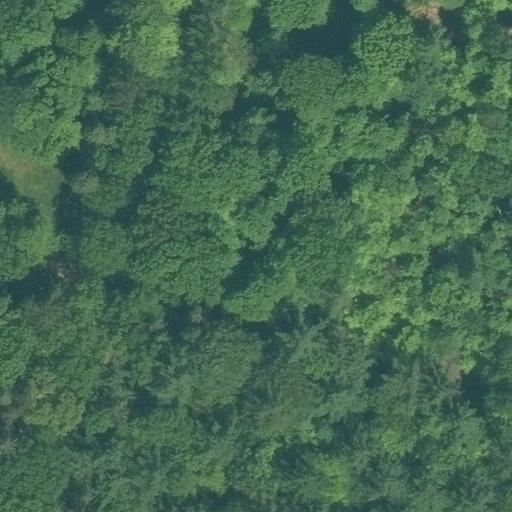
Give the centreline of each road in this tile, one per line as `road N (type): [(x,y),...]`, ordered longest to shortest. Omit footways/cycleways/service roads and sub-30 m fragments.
road 1 (unclassified): [(511,391),(116,287)]
road 2 (secondary): [(116,287),(201,0)]
road 3 (residential): [(84,278),(14,511)]
road 4 (secondary): [(50,511),(116,287)]
